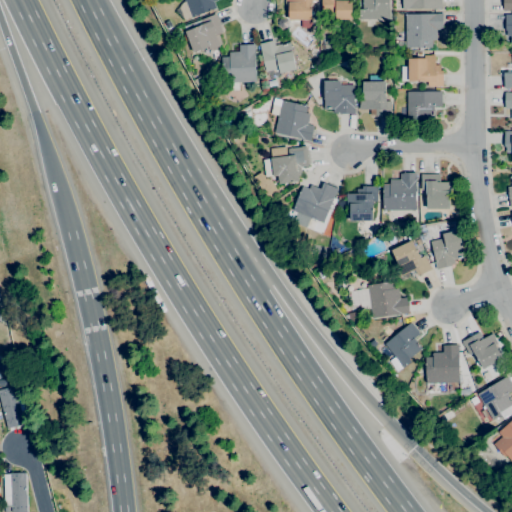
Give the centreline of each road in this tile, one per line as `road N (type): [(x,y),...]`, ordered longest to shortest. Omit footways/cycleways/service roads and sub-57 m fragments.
road 1 (motorway): [(19,0),(183,295),(329,511)]
road 2 (residential): [(472,0),(473,162),(491,263),(511,314)]
road 3 (motorway): [(401,511),(235,269)]
road 4 (motorway): [(69,231),(106,386),(122,511)]
road 5 (motorway): [(413,449),(274,283),(235,269)]
road 6 (motorway): [(0,21),(69,231)]
road 7 (motorway): [(179,173),(87,0)]
road 8 (residential): [(347,153),(377,144),(474,142)]
